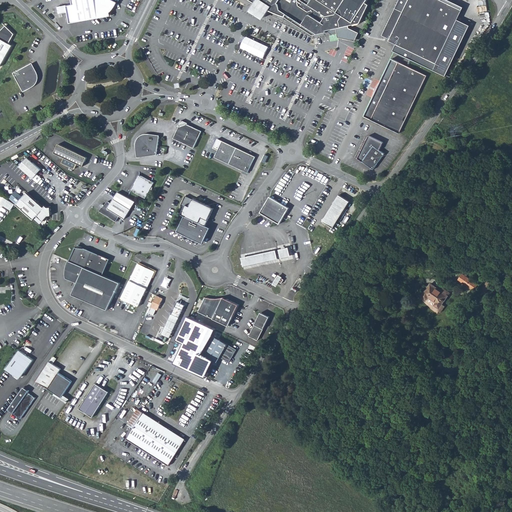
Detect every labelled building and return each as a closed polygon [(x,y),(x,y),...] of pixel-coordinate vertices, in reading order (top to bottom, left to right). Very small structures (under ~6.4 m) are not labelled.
[(69,24),(99,19),(101,18),(105,16),(110,14),(111,13),(113,11),(115,7),(117,5),(118,3),(111,0),(71,0),(73,5),(66,6),(69,24)] [(249,0),(254,3),(256,0),(260,0),(271,6),(268,10),(284,16),(284,17),(312,34),(325,32),(325,30),(336,27),(339,38),(355,41),(360,32),(349,24),(360,22),(363,15),(359,12),(365,2),(366,0),(249,0)] [(271,6),(260,0),(256,0),(254,3),(252,6),(251,9),(264,17),(266,15),(268,10),(271,6)] [(395,9),(389,23),(395,26),(390,37),(389,39),(397,44),(394,50),(412,58),(447,75),(471,25),(457,19),(462,10),(441,0),(408,0),(408,1),(402,13),(395,9)] [(406,0),(398,0),(395,9),(402,13),(408,1),(406,0)] [(368,4),(365,2),(359,12),(363,15),(368,4)] [(389,23),(383,33),(390,37),(395,26),(389,23)] [(14,33),(5,25),(2,28),(1,30),(0,31),(0,66),(12,45),(9,43),(14,33)] [(366,114),(401,131),(429,75),(409,65),(394,57),(366,114)] [(24,92),(32,87),(33,87),(34,86),(35,85),(36,84),(37,83),(37,81),(37,80),(38,78),(37,76),(37,75),(31,64),(14,73),(24,92)] [(179,125),(179,127),(174,138),(194,147),(200,135),(200,134),(201,132),(202,130),(187,123),(186,123),(186,124),(180,126),(179,125)] [(140,135),(139,136),(138,138),(137,139),(136,141),(136,142),(136,144),(138,144),(139,155),(148,154),(157,154),(159,135),(148,134),(148,133),(144,133),(142,134),(141,134),(140,135)] [(385,140),(371,133),(359,156),(375,167),(386,151),(381,147),(385,140)] [(218,150),(223,140),(218,138),(213,148),(218,150)] [(216,156),(229,163),(237,147),(223,140),(218,150),(216,156)] [(56,151),(55,153),(65,158),(62,163),(75,169),(77,164),(83,166),(84,164),(87,157),(59,144),(56,151)] [(237,147),(229,163),(248,172),(256,156),(237,147)] [(28,158),(19,167),(33,179),(42,170),(28,158)] [(140,175),(138,178),(138,179),(137,179),(137,180),(136,180),(136,181),(136,182),(137,182),(137,183),(136,184),(135,184),(132,189),(135,191),(135,192),(147,198),(152,189),(154,187),(153,186),(155,182),(151,180),(151,181),(149,180),(150,179),(142,175),(142,176),(140,175)] [(16,191),(9,198),(33,220),(34,220),(37,216),(43,222),(49,215),(52,215),(50,207),(47,207),(46,206),(44,208),(27,193),(23,197),(16,191)] [(121,216),(126,219),(135,202),(118,193),(112,203),(109,201),(100,211),(117,222),(121,216)] [(340,193),(324,220),(334,226),(351,200),(340,193)] [(194,198),(186,195),(182,204),(186,206),(184,211),(182,213),(186,215),(178,232),(199,241),(200,239),(202,234),(206,236),(208,232),(204,230),(206,225),(215,207),(194,198)] [(290,206),(270,195),(260,212),(279,224),(290,206)] [(260,250),(240,254),(244,269),(262,265),(279,262),(276,246),(260,250)] [(76,247),(70,260),(103,275),(110,259),(85,248),(77,247),(76,247)] [(281,259),(292,259),(291,247),(280,248),(281,259)] [(103,275),(70,260),(69,260),(66,267),(66,271),(66,274),(68,276),(78,281),(73,293),(108,309),(120,282),(103,275)] [(155,271),(138,263),(122,298),(138,306),(155,271)] [(457,269),(453,275),(457,278),(462,271),(457,269)] [(462,271),(457,278),(466,283),(470,277),(462,271)] [(279,274),(273,283),(277,286),(280,281),(281,281),(283,277),(279,274)] [(171,278),(166,276),(161,285),(167,287),(171,278)] [(425,279),(417,292),(422,296),(423,294),(431,299),(429,301),(435,304),(446,289),(441,285),(438,288),(436,286),(425,279)] [(156,295),(148,312),(154,314),(156,309),(158,308),(162,299),(162,297),(156,295)] [(206,296),(198,311),(228,326),(239,304),(223,297),(221,298),(217,298),(213,298),(209,297),(206,296)] [(185,305),(179,302),(164,333),(170,336),(185,305)] [(270,316),(261,312),(259,316),(261,317),(257,325),(255,324),(249,336),(258,340),(270,316)] [(236,349),(213,335),(203,353),(217,362),(220,357),(229,362),(236,349)] [(33,360),(19,350),(7,367),(21,377),(33,360)] [(38,381),(43,385),(56,365),(50,361),(38,381)] [(56,365),(43,385),(56,393),(60,395),(62,393),(64,395),(73,381),(59,372),(62,369),(56,365)] [(96,383),(80,408),(94,416),(110,391),(96,383)] [(29,392),(23,388),(8,411),(21,420),(35,399),(27,393),(29,392)] [(56,393),(54,395),(67,403),(71,399),(64,395),(63,397),(60,395),(56,393)] [(143,413),(127,440),(169,467),(186,440),(143,413)]
